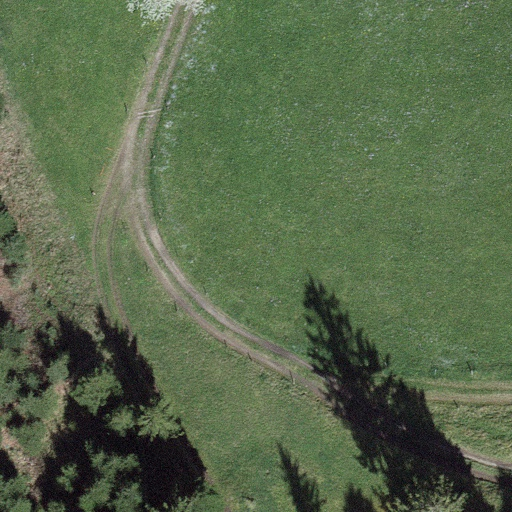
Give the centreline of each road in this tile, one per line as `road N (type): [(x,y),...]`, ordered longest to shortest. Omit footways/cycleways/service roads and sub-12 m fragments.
road 1 (track): [(511,386),(461,387),(260,353),(201,298),(163,249),(133,176),(188,0)]
road 2 (track): [(133,176),(107,213),(103,249),(129,345),(215,511)]
road 3 (track): [(511,468),(381,421),(321,368)]
